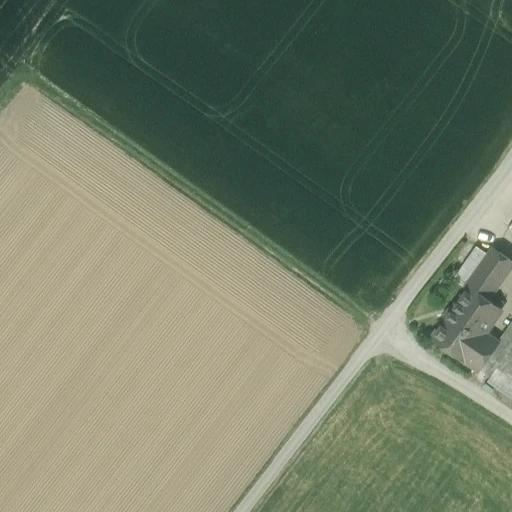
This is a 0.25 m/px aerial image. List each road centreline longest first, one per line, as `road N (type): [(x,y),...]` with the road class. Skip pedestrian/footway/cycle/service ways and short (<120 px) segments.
road 1 (track): [(0,108),(21,81),(385,328)]
road 2 (unclassified): [(242,511),(511,166)]
road 3 (track): [(511,417),(385,328)]
